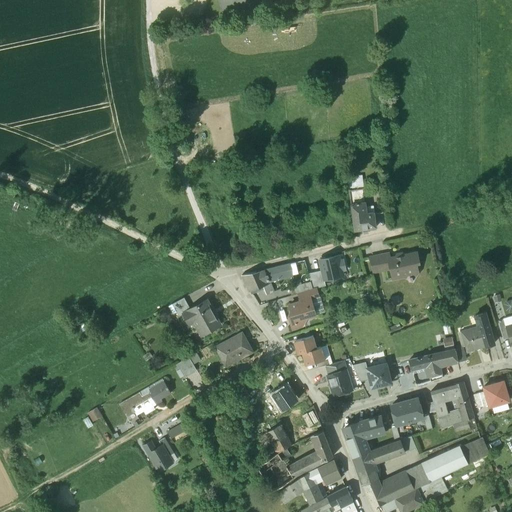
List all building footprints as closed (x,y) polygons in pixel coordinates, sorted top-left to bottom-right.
[(220,0),(222,9),(242,6),(240,0),(220,0)] [(349,191),(351,205),(360,204),(360,205),(365,204),(363,189),(349,191)] [(374,213),(361,215),(360,205),(360,204),(351,205),(354,230),(362,229),(362,230),(363,232),(367,232),(368,230),(368,229),(376,228),(374,213)] [(402,253),(397,254),(395,257),(389,258),(388,258),(391,269),(393,279),(404,276),(405,274),(416,271),(414,264),(419,263),(416,252),(405,255),(402,253)] [(388,253),(370,257),(374,273),(391,269),(388,258),(389,258),(388,253)] [(322,271),(324,280),(343,276),(341,270),(345,269),(343,261),(339,262),(338,256),(320,260),(322,271)] [(290,275),(287,262),(252,271),(242,275),(248,292),(269,282),(268,281),(290,276),(290,275)] [(324,280),(322,271),(309,274),(311,281),(313,290),(316,289),(325,286),(324,280)] [(299,285),(301,293),(313,290),(311,281),(299,285)] [(298,294),(301,302),(310,299),(310,300),(318,297),(316,289),(313,290),(301,293),(298,294)] [(184,297),(172,303),(179,316),(185,313),(184,312),(191,308),(184,297)] [(221,324),(207,299),(191,308),(184,312),(185,313),(191,324),(198,320),(205,332),(221,324)] [(301,302),(289,305),(291,312),(288,318),(294,321),(295,325),(303,322),(306,318),(315,315),(310,300),(310,299),(301,302)] [(494,344),(485,313),(475,316),(479,329),(462,334),(467,352),(494,344)] [(506,327),(504,319),(498,321),(503,339),(509,338),(506,327)] [(242,333),(216,347),(223,362),(238,354),(239,355),(240,354),(242,357),(251,352),(242,333)] [(313,335),(293,341),(297,354),(302,353),(317,348),(313,335)] [(317,348),(302,353),(305,365),(316,362),(325,359),(321,347),(317,348)] [(462,348),(455,349),(457,362),(465,360),(462,348)] [(455,349),(409,360),(400,363),(402,368),(408,389),(417,386),(412,370),(429,366),(430,368),(430,369),(440,367),(457,362),(455,349)] [(196,352),(187,357),(192,364),(201,358),(196,352)] [(192,364),(187,357),(177,363),(185,376),(195,370),(192,364)] [(325,359),(316,362),(318,368),(326,365),(329,365),(328,359),(325,359)] [(329,365),(326,365),(329,375),(346,370),(343,360),(329,365)] [(386,363),(367,368),(371,387),(391,382),(386,363)] [(440,367),(430,369),(430,368),(427,369),(430,381),(443,377),(440,367)] [(401,390),(408,389),(402,368),(395,370),(401,390)] [(329,375),(328,376),(333,395),(342,392),(345,394),(349,392),(351,389),(352,389),(346,370),(329,375)] [(163,379),(149,387),(150,390),(141,395),(139,391),(128,398),(129,399),(121,403),(120,402),(119,403),(125,413),(132,409),(135,414),(142,410),(144,413),(153,408),(151,405),(161,399),(159,397),(170,391),(163,379)] [(509,401),(503,381),(483,387),(485,392),(489,405),(489,406),(509,401)] [(463,382),(453,385),(457,398),(460,408),(464,421),(466,420),(473,418),(463,382)] [(297,400),(287,385),(273,394),(283,410),(297,400)] [(437,415),(448,412),(445,402),(457,398),(453,385),(431,392),(437,415)] [(477,408),(489,405),(485,392),(473,395),(477,408)] [(416,398),(404,402),(410,422),(423,418),(422,413),(418,400),(416,398)] [(396,425),(410,422),(404,402),(392,405),(391,407),(396,425)] [(96,407),(86,411),(91,421),(101,416),(96,407)] [(448,412),(437,415),(441,427),(464,421),(460,408),(448,412)] [(428,411),(422,413),(423,418),(427,430),(432,428),(428,411)] [(343,431),(353,457),(370,451),(365,437),(385,431),(384,430),(381,419),(381,417),(360,422),(345,428),(343,431)] [(381,419),(384,430),(391,428),(390,424),(388,417),(381,419)] [(478,431),(473,418),(466,420),(471,433),(478,431)] [(183,423),(167,432),(170,438),(186,429),(183,423)] [(277,454),(286,449),(298,443),(295,437),(291,440),(281,423),(259,436),(262,442),(258,444),(260,449),(271,443),(277,454)] [(395,423),(390,424),(391,428),(394,442),(400,440),(395,423)] [(333,458),(322,431),(311,436),(318,450),(320,455),(304,463),(302,458),(293,463),(300,475),(333,458)] [(400,440),(404,453),(416,448),(411,435),(400,440)] [(482,437),(450,453),(458,469),(490,454),(482,437)] [(174,454),(165,438),(158,441),(161,446),(162,446),(169,457),(174,454)] [(361,484),(380,476),(375,463),(404,453),(400,440),(394,442),(370,451),(353,457),(361,484)] [(169,457),(162,446),(161,446),(155,450),(150,442),(143,446),(158,471),(177,460),(174,454),(169,457)] [(272,493),(300,475),(293,463),(286,449),(277,454),(255,467),(272,493)] [(318,450),(302,458),(304,463),(320,455),(318,450)] [(458,469),(450,453),(423,466),(431,482),(440,477),(458,469)] [(334,462),(324,467),(331,481),(341,475),(334,462)] [(426,484),(431,482),(423,466),(407,473),(414,489),(426,484)] [(312,481),(315,486),(324,481),(325,484),(331,481),(324,467),(308,475),(298,480),(290,486),(298,496),(306,492),(303,486),(312,481)] [(394,499),(414,489),(407,473),(384,484),(380,476),(361,484),(372,510),(382,505),(394,499)] [(431,482),(426,484),(433,497),(447,490),(440,477),(431,482)] [(315,486),(312,481),(303,486),(306,492),(312,505),(323,499),(315,486)] [(285,505),(298,496),(290,486),(278,494),(285,505)] [(319,511),(327,508),(338,503),(351,496),(346,487),(323,499),(312,505),(297,511),(319,511)] [(405,511),(422,503),(414,489),(394,499),(397,507),(400,511),(405,511)] [(352,511),(356,510),(351,496),(338,503),(342,511),(352,511)] [(205,497),(194,504),(198,510),(208,504),(205,497)] [(385,511),(386,511),(397,507),(394,499),(382,505),(385,511)]
